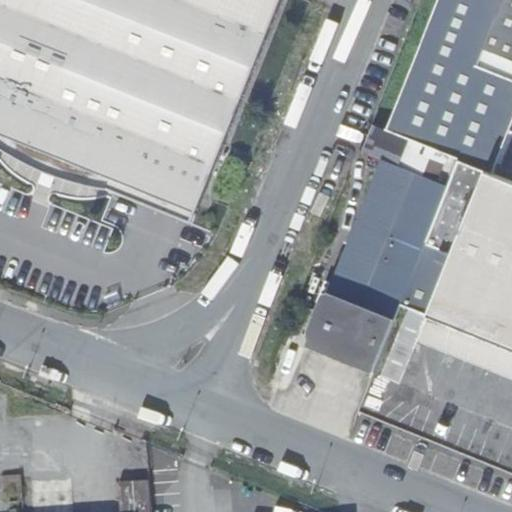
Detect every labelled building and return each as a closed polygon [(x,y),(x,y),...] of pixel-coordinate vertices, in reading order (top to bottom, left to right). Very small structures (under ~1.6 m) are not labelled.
[(75,172),(94,183),(112,186),(115,178),(199,212),(284,0),(0,0),(0,130),(7,133),(3,142),(16,152),(37,156),(49,161),(75,172)] [(462,160),(494,173),(511,129),(511,0),(436,0),(384,128),(462,160)] [(380,362),(405,303),(452,183),(440,179),(448,161),(410,145),(403,164),(388,158),(316,337),(380,362)] [(82,181),(94,183),(75,172),(49,161),(37,156),(16,152),(30,161),(48,170),(63,175),(82,181)] [(462,160),(452,183),(405,303),(435,315),(511,345),(511,180),(494,173),(462,160)] [(511,365),(511,345),(435,315),(428,332),(511,365)]
